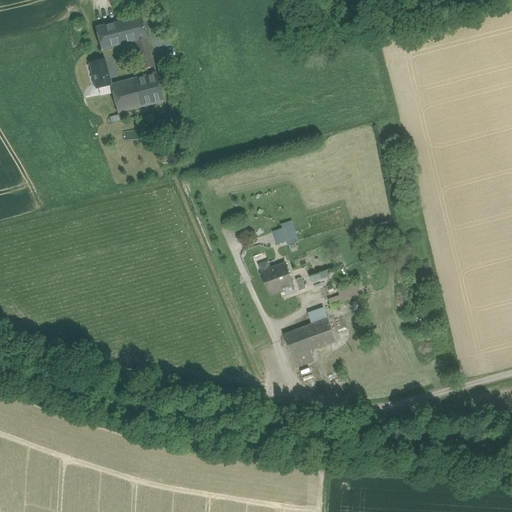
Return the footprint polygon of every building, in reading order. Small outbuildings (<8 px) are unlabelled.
[(146,39),(141,16),(95,28),(101,50),(135,42),(146,39)] [(154,66),(146,39),(135,42),(142,70),(154,66)] [(104,59),(89,63),(95,89),(110,86),(111,84),(104,59)] [(156,73),(135,78),(143,106),(163,101),(156,73)] [(135,78),(111,84),(110,86),(117,113),(143,106),(135,78)] [(123,131),(124,139),(143,137),(142,130),(123,131)] [(271,231),(276,245),(297,239),(291,220),(280,223),(281,228),(271,231)] [(262,273),(269,294),(294,285),(286,264),(262,273)] [(299,290),(304,288),(301,277),(296,278),(299,290)] [(360,282),(338,289),(340,296),(328,299),(331,307),(365,297),(360,282)] [(328,319),(283,335),(294,365),(313,359),(312,350),(336,341),(328,319)]
